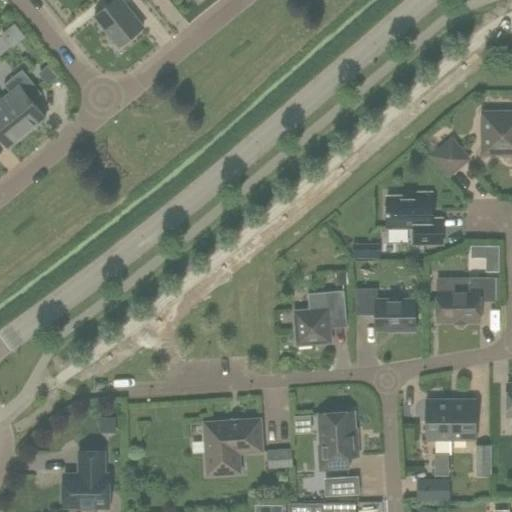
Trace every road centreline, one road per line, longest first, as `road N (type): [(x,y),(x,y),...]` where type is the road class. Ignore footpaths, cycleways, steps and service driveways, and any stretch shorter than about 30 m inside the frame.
road 1 (tertiary): [(0,347),(114,264),(428,0)]
road 2 (residential): [(94,393),(386,371)]
road 3 (residential): [(102,106),(235,0)]
road 4 (residential): [(386,371),(392,511)]
road 5 (residential): [(102,106),(18,0)]
road 6 (residential): [(0,193),(102,106)]
road 7 (residential): [(386,371),(511,348)]
